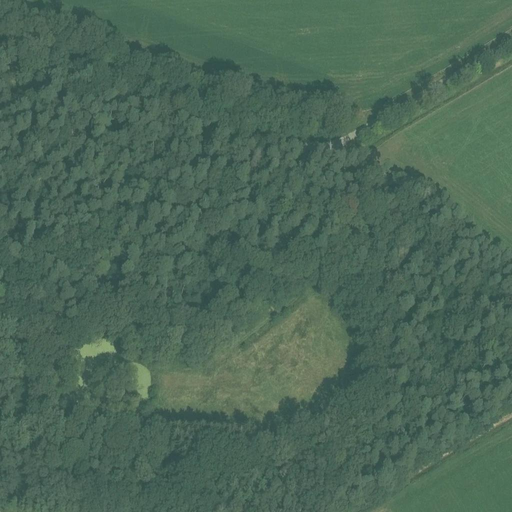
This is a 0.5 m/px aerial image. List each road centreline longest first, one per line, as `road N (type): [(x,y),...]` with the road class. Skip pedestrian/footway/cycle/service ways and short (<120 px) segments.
road 1 (residential): [(511,40),(338,146),(317,148),(0,41)]
road 2 (track): [(338,146),(511,263)]
